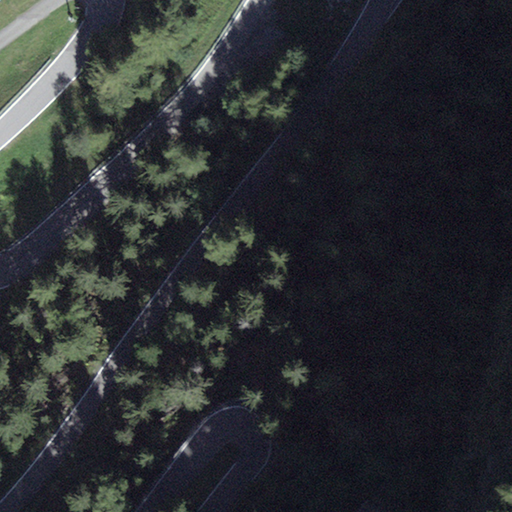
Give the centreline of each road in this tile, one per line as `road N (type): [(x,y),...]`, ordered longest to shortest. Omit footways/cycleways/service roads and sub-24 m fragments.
road 1 (tertiary): [(385,0),(63,443),(4,511)]
road 2 (tertiary): [(0,272),(198,87),(262,0)]
road 3 (tertiary): [(146,511),(212,431),(237,419),(255,430),(256,444),(210,511)]
road 4 (tertiary): [(106,0),(83,46),(0,133)]
